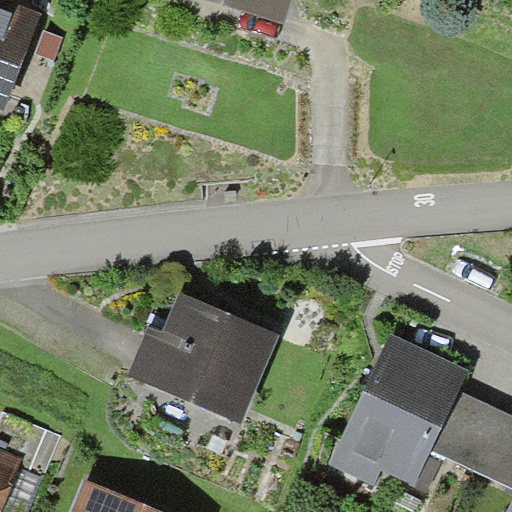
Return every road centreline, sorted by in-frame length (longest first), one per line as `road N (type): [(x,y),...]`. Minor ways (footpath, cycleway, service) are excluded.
road 1 (residential): [(335,216),(0,259)]
road 2 (residential): [(511,325),(351,249),(335,216)]
road 3 (residential): [(511,203),(335,216)]
